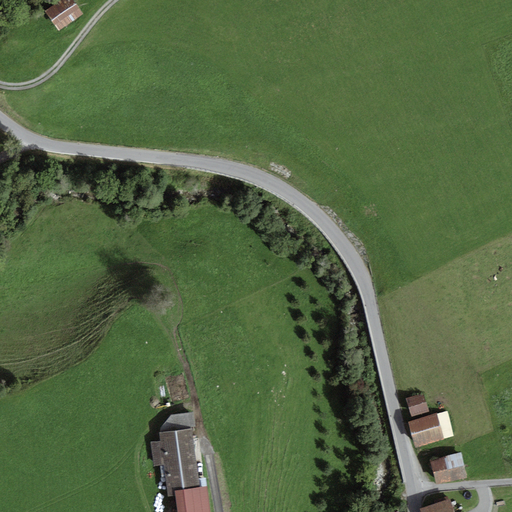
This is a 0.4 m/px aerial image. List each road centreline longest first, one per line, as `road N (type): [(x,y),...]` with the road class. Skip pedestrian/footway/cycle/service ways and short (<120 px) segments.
road 1 (tertiary): [(415,497),(369,294),(352,256),(321,219),(281,188),(218,167),(61,148),(0,118)]
road 2 (residential): [(0,84),(44,77),(114,0)]
road 3 (residential): [(222,511),(192,377)]
